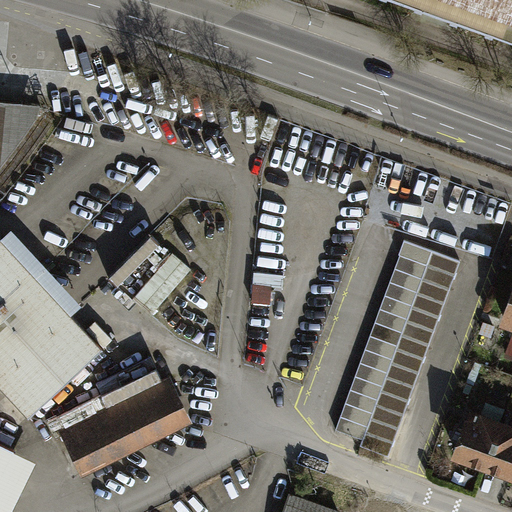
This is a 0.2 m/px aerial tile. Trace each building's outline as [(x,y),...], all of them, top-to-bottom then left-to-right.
[(511,0),(382,0),(511,47),(511,0)] [(0,159),(37,112),(38,104),(0,100),(0,159)] [(0,388),(28,418),(100,349),(0,245),(0,388)] [(159,311),(193,267),(176,254),(142,298),(159,311)] [(335,439),(386,458),(452,280),(401,261),(335,439)] [(511,300),(501,329),(511,333),(511,300)] [(63,433),(82,471),(188,420),(170,381),(63,433)] [(452,457),(485,470),(502,424),(470,412),(452,457)] [(485,470),(511,480),(511,427),(502,424),(485,470)] [(0,511),(9,511),(35,463),(0,445),(0,511)] [(285,511),(326,511),(290,498),(285,511)]
